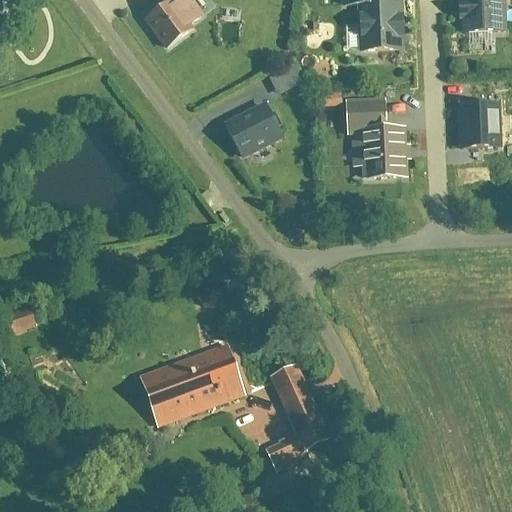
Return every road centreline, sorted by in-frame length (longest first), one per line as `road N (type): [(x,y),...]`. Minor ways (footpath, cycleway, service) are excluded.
road 1 (residential): [(291,273),(86,0)]
road 2 (residential): [(405,511),(333,335),(291,273)]
road 3 (residential): [(438,247),(430,0)]
road 4 (residential): [(291,273),(438,247)]
